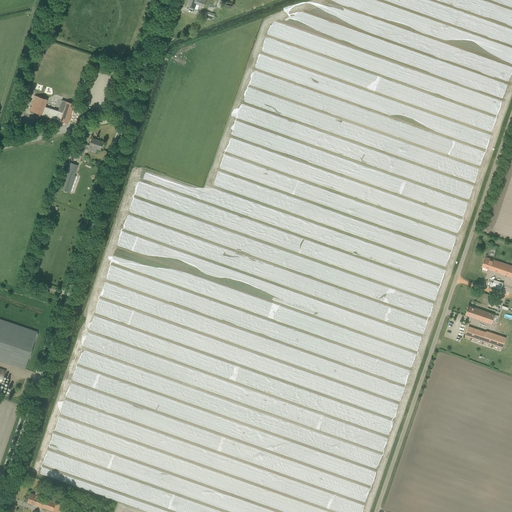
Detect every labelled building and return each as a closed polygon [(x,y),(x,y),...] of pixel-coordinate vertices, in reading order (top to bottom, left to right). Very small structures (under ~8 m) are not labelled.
[(196,4),(204,6),(205,0),(188,0),(187,6),(194,9),(196,4)] [(30,111),(54,119),(57,110),(45,106),(47,100),(35,96),(34,99),(34,100),(33,103),(33,104),(32,107),(31,107),(32,107),(31,110),(30,110),(30,111)] [(58,111),(57,110),(54,119),(68,123),(73,109),(73,108),(74,106),(75,107),(76,104),(62,100),(58,111)] [(97,140),(92,138),(89,146),(90,146),(89,150),(96,152),(97,148),(100,150),(101,147),(103,147),(104,143),(103,143),(103,142),(99,141),(97,140)] [(82,156),(83,153),(86,145),(81,143),(79,151),(78,154),(82,156)] [(62,190),(68,192),(78,165),(72,163),(62,190)] [(492,261),(484,258),(482,266),(511,276),(511,266),(492,260),(492,261)] [(493,279),(490,286),(500,289),(502,282),(493,279)] [(472,317),(491,324),(494,315),(475,308),(475,309),(468,306),(466,314),(472,316),(471,318),(472,319),(472,318),(472,317)] [(0,360),(25,369),(38,332),(0,319),(0,360)] [(483,341),(487,331),(486,331),(486,332),(475,328),(472,338),(483,341)] [(483,341),(493,345),(496,334),(487,331),(483,341)] [(501,336),(496,334),(493,345),(502,348),(506,337),(501,336)] [(56,502),(30,493),(27,502),(56,511),(61,511),(63,506),(61,505),(61,504),(56,502)]
